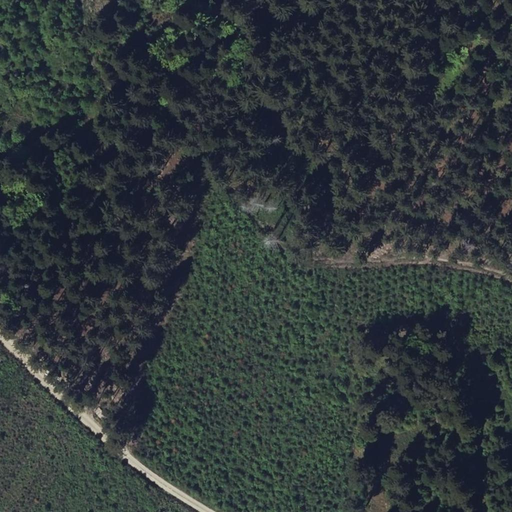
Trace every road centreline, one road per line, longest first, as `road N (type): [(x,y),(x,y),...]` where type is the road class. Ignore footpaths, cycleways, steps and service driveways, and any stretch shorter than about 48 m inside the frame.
road 1 (track): [(511,250),(333,229),(138,63),(100,0)]
road 2 (track): [(0,343),(91,442),(209,511)]
